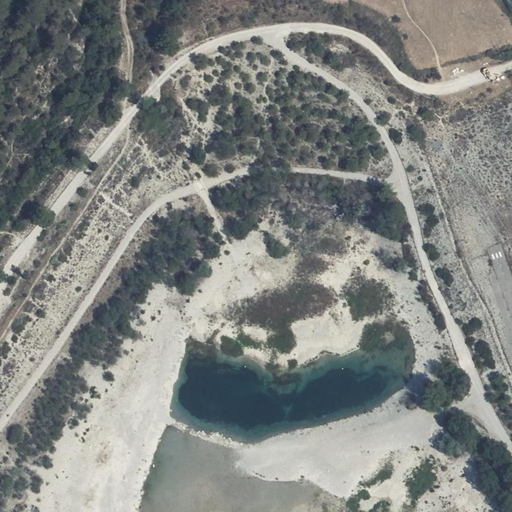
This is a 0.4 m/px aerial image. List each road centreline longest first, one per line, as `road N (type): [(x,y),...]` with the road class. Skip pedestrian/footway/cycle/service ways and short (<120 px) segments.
road 1 (track): [(511,65),(433,87),(408,83),(362,39),(320,25),(212,46),(156,86),(0,290)]
road 2 (track): [(0,428),(145,214),(195,186),(296,167),(366,185)]
road 3 (track): [(404,183),(426,261),(511,454)]
road 4 (track): [(258,33),(357,94),(398,149),(404,183)]
